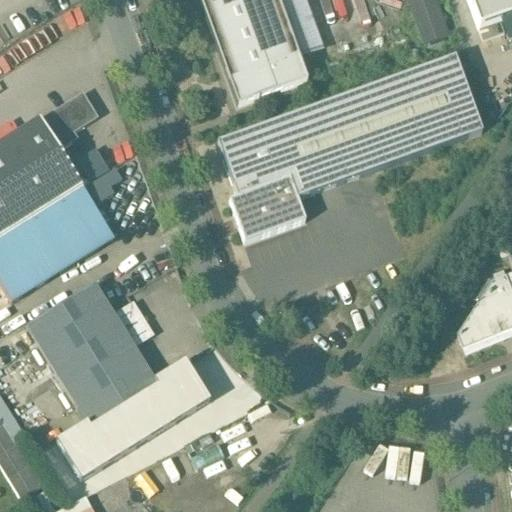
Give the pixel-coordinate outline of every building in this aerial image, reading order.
[(275,0),(196,0),(237,111),(306,86),(275,0)] [(404,0),(424,47),(451,36),(435,0),(404,0)] [(511,0),(465,0),(478,35),(511,22),(511,0)] [(217,148),(236,203),(289,184),(296,204),(480,138),(453,63),(217,148)] [(82,98),(39,125),(58,156),(77,144),(73,138),(97,123),(82,98)] [(58,156),(39,125),(0,149),(0,243),(13,236),(81,193),(58,156)] [(70,168),(94,207),(123,190),(98,151),(70,168)] [(304,227),(296,204),(289,184),(236,203),(228,206),(244,248),(304,227)] [(81,193),(13,236),(45,287),(113,244),(81,193)] [(13,236),(0,243),(0,291),(9,306),(10,307),(45,287),(13,236)] [(511,298),(505,280),(492,285),(456,339),(461,352),(511,332),(511,298)] [(112,319),(93,289),(25,332),(89,433),(157,391),(133,353),(112,319)] [(0,311),(9,306),(0,291),(0,311)] [(153,340),(132,307),(112,319),(133,353),(153,340)] [(0,453),(26,438),(0,396),(0,453)]
